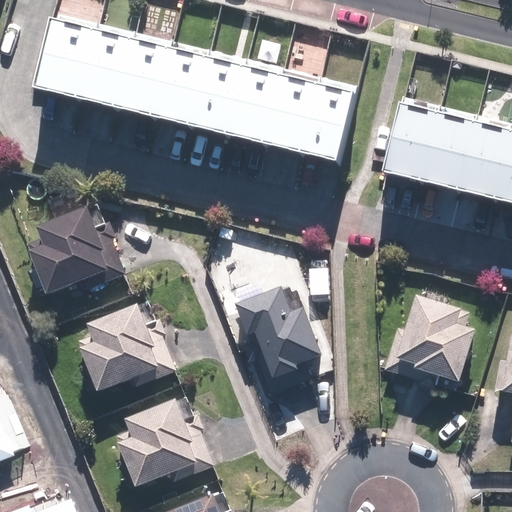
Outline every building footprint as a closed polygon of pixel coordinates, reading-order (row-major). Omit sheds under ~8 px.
[(247,0),(208,0),(245,10),(247,0)] [(293,0),(251,0),(248,11),(288,21),(293,0)] [(364,10),(329,2),(322,30),(358,39),(364,10)] [(370,94),(54,19),(34,103),(350,178),(370,94)] [(511,148),(394,121),(377,194),(511,225),(511,148)] [(30,245),(51,296),(84,283),(88,292),(128,276),(108,227),(98,230),(90,209),(40,229),(44,239),(30,245)] [(286,289),(239,307),(254,345),(245,348),(251,365),(260,361),(273,395),(305,383),(299,367),(325,357),(306,309),(295,313),(286,289)] [(439,387),(441,378),(462,384),(478,331),(467,327),(471,313),(418,297),(408,332),(399,329),(386,371),(439,387)] [(81,341),(102,393),(135,379),(139,388),(179,372),(159,323),(149,327),(140,305),(91,325),(95,336),(81,341)] [(511,345),(509,364),(502,362),(497,392),(511,394),(511,345)] [(119,436),(140,488),(173,475),(177,484),(217,467),(197,418),(187,422),(179,400),(129,420),(133,431),(119,436)] [(222,511),(216,495),(174,511),(222,511)]
